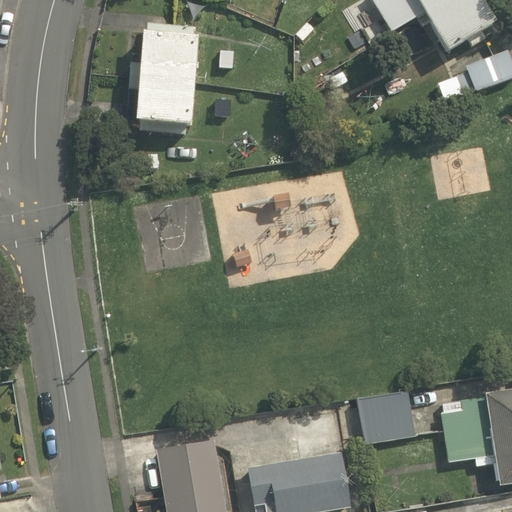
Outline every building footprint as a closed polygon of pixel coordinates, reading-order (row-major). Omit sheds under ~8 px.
[(338,0),(336,2),(344,10),(356,0),(338,0)] [(495,27),(479,0),(406,0),(411,7),(407,9),(419,29),(423,27),(442,59),(495,27)] [(191,128),(197,39),(191,39),(192,30),(171,28),(171,37),(142,35),(140,64),(129,63),(125,124),(191,128)] [(234,53),(218,53),(218,70),(233,70),(234,53)] [(453,73),(463,98),(511,79),(511,67),(506,53),(453,73)] [(213,118),(230,119),(231,102),(214,100),(213,118)] [(358,400),(365,446),(416,438),(408,391),(358,400)] [(495,465),(499,488),(511,485),(511,393),(442,405),(443,414),(440,414),(448,465),(475,460),(476,468),(495,465)] [(299,456),(339,450),(332,408),(292,415),(299,456)] [(165,511),(225,511),(214,441),(155,451),(165,511)] [(340,454),(245,468),(251,507),(263,505),(263,511),(318,511),(319,511),(348,507),(340,454)]
